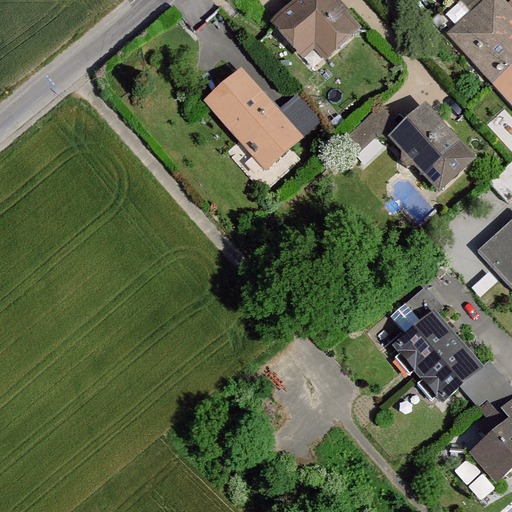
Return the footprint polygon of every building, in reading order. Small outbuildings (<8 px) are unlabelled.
[(337,0),(312,0),(280,31),(308,62),(321,50),(333,63),(364,34),(349,17),(352,15),(337,0)] [(511,10),(502,0),(490,0),(452,36),(511,101),(511,10)] [(307,143),(249,78),(214,109),(272,174),(307,143)] [(428,109),(394,140),(442,192),(476,161),(428,109)] [(511,116),(499,131),(511,143),(511,116)] [(511,225),(482,253),(511,286),(511,225)] [(444,309),(429,291),(398,318),(413,336),(397,349),(443,404),(482,371),(436,316),(444,309)] [(498,485),(511,473),(511,406),(506,412),(511,419),(511,423),(474,456),(498,485)]
